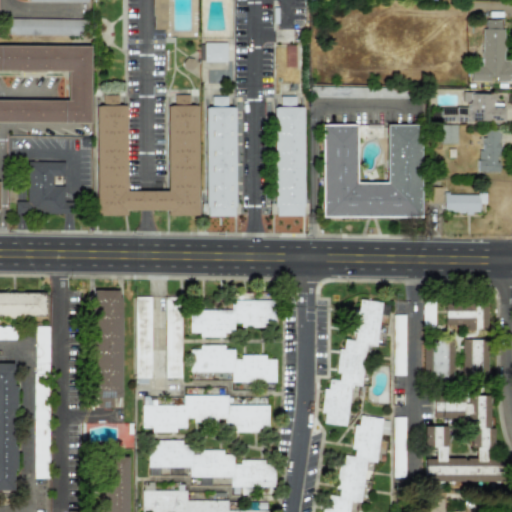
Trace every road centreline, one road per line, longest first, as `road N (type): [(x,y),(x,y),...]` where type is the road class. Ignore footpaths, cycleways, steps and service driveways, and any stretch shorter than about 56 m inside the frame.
road 1 (secondary): [(0,252),(511,259)]
road 2 (residential): [(55,511),(56,254)]
road 3 (residential): [(294,511),(306,257)]
road 4 (residential): [(410,299),(412,464)]
road 5 (residential): [(511,278),(499,356),(511,431)]
